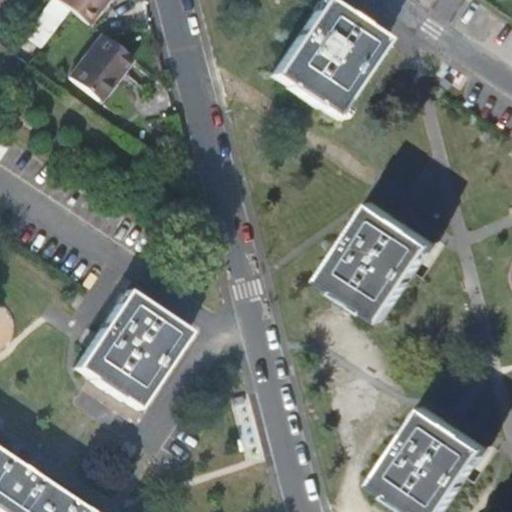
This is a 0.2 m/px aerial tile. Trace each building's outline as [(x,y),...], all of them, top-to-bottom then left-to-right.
[(56,0),(89,24),(107,0),(56,0)] [(382,45),(322,4),(269,79),(330,119),(382,45)] [(100,100),(132,57),(101,34),(69,77),(100,100)] [(433,246),(376,206),(324,280),(383,321),(433,246)] [(183,332),(122,291),(69,371),(130,411),(183,332)] [(444,511),(487,451),(427,409),(376,485),(415,511),(444,511)] [(78,511),(0,459),(0,511),(78,511)]
